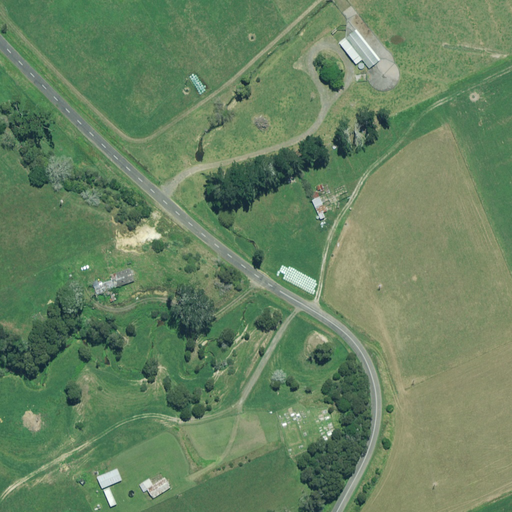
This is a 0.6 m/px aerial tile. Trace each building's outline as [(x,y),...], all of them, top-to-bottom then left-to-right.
[(380,60),(356,30),(339,43),(356,64),(362,59),(369,68),(380,60)] [(367,74),(356,75),(357,82),(367,81),(367,74)] [(322,182),(316,185),(319,191),(324,189),(322,182)] [(320,197),(311,200),(315,209),(323,205),(320,197)] [(301,225),(296,220),(292,224),(297,229),(301,225)] [(278,261),(271,257),(265,267),(279,275),(283,267),(277,263),(278,261)] [(114,272),(97,279),(103,293),(135,280),(130,268),(121,271),(123,276),(117,278),(114,272)] [(122,480),(117,469),(97,478),(101,489),(122,480)] [(170,488),(161,472),(139,485),(143,492),(147,490),(153,499),(170,488)] [(116,504),(109,488),(103,490),(110,507),(116,504)]
